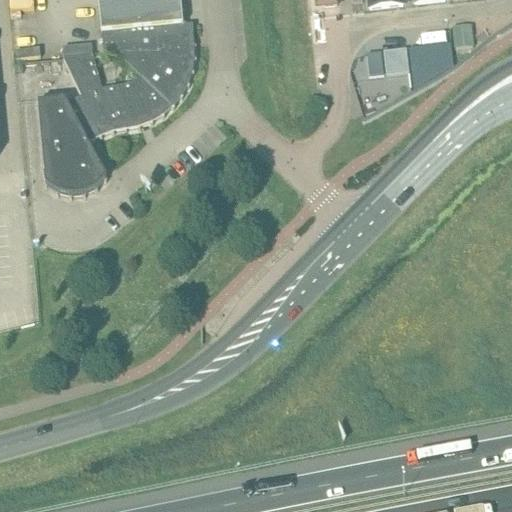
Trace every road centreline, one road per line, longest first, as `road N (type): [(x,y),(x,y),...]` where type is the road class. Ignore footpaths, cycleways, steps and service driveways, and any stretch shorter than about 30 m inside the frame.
road 1 (secondary): [(0,446),(139,406),(203,373),(356,226)]
road 2 (unclassified): [(224,96),(94,206),(73,214),(39,204),(27,107)]
road 3 (unclassified): [(289,165),(337,117),(341,42),(352,26),(511,1)]
road 4 (motorway): [(511,453),(223,511)]
road 5 (secondary): [(356,226),(462,121)]
